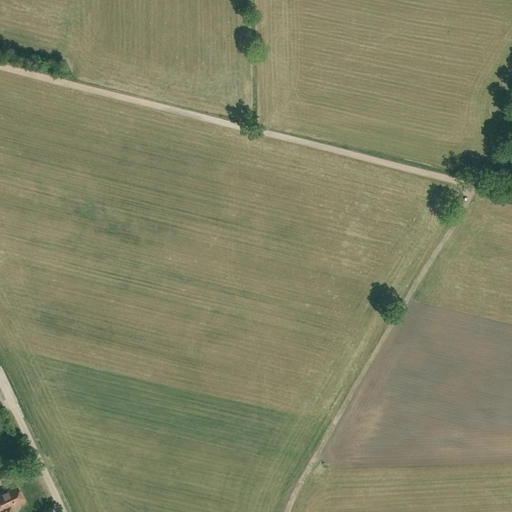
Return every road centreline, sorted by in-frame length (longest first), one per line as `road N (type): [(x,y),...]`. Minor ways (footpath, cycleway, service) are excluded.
road 1 (track): [(0,66),(470,184)]
road 2 (track): [(283,511),(470,184)]
road 3 (unclassified): [(65,511),(0,376)]
